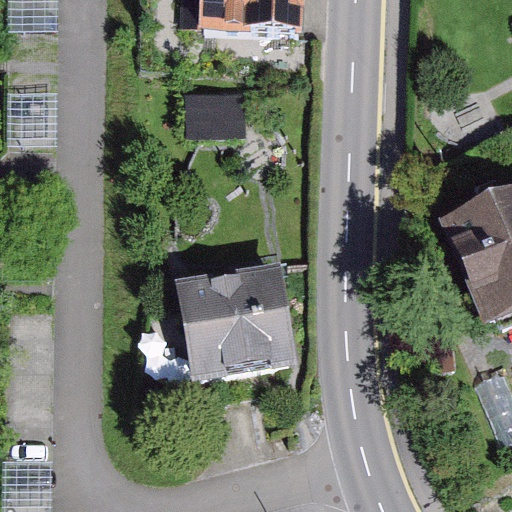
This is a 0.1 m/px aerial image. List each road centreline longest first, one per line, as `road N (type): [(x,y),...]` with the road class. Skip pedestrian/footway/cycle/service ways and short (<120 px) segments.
road 1 (residential): [(83,0),(83,468),(115,511)]
road 2 (tertiary): [(368,470),(350,389),(344,274),(355,0)]
road 3 (residential): [(184,511),(368,470)]
